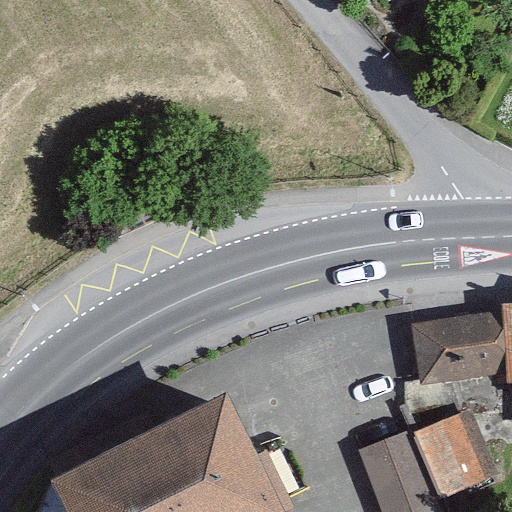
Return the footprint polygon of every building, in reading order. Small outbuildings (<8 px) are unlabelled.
[(164,189),(107,214),(117,237),(175,212),(164,189)] [(511,309),(502,310),(503,394),(511,393),(511,309)] [(497,380),(490,318),(408,328),(416,390),(497,380)] [(58,511),(272,511),(222,409),(49,493),(58,511)] [(499,480),(463,414),(407,444),(443,510),(499,480)]
